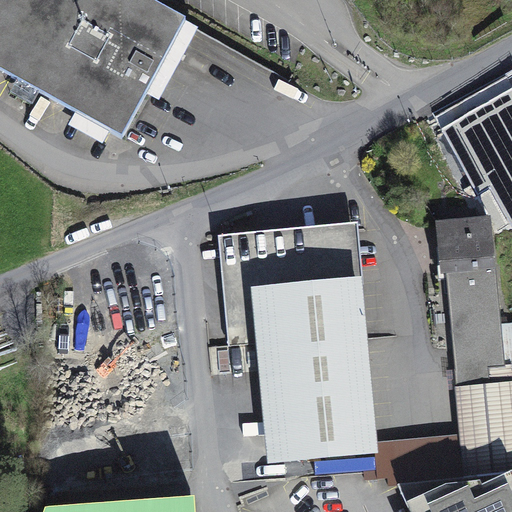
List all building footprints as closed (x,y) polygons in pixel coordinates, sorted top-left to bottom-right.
[(141,0),(0,0),(0,72),(122,139),(185,24),(141,0)] [(490,184),(511,222),(511,92),(445,130),(478,190),(490,184)] [(491,215),(436,220),(440,274),(447,273),(463,476),(511,470),(511,368),(505,369),(491,215)] [(357,221),(218,235),(228,348),(257,346),(268,462),(379,452),(357,221)] [(511,511),(511,470),(463,476),(397,483),(409,511),(511,511)] [(195,511),(195,500),(46,510),(45,511),(195,511)]
